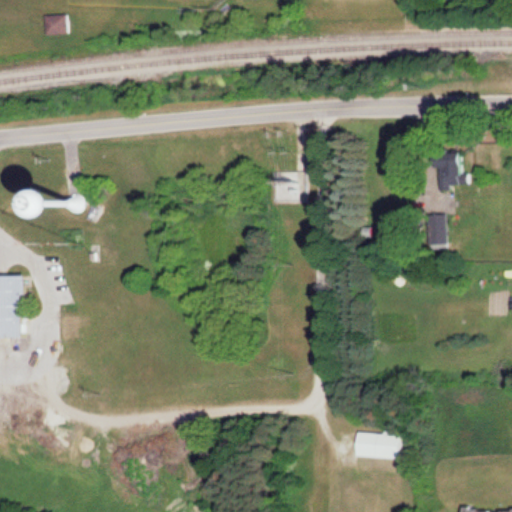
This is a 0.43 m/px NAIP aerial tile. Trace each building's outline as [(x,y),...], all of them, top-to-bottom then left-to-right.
[(76,14),(53,14),(53,32),(76,32),(76,14)] [(475,184),(475,153),(459,153),(459,184),(475,184)] [(125,213),(133,190),(120,185),(112,209),(125,213)] [(0,336),(37,336),(37,274),(0,274),(0,336)] [(410,457),(411,433),(366,431),(365,455),(410,457)]
